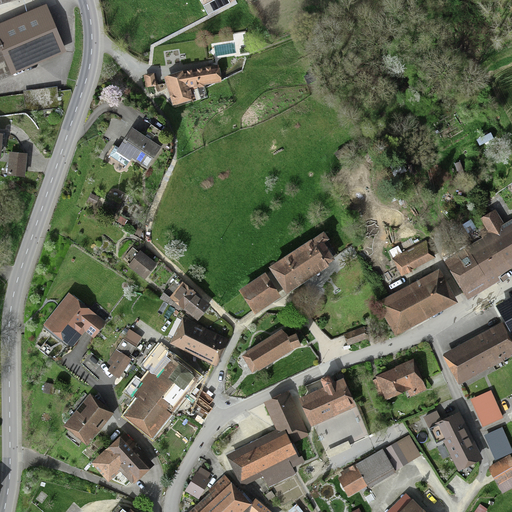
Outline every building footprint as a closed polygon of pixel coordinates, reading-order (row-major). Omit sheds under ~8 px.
[(0,41),(0,42),(0,41),(0,76),(60,51),(43,10),(0,27),(0,41)] [(203,86),(202,82),(217,80),(216,68),(184,73),(167,79),(176,104),(192,98),(190,90),(203,86)] [(147,87),(156,85),(154,73),(145,74),(147,87)] [(120,148),(113,144),(105,157),(112,161),(114,158),(126,166),(132,157),(147,166),(159,147),(132,130),(120,148)] [(483,152),(485,159),(496,156),(494,149),(483,152)] [(23,175),(25,155),(11,153),(9,174),(23,175)] [(509,264),(511,262),(511,225),(504,230),(493,212),(482,219),(485,224),(509,264)] [(443,256),(464,292),(509,264),(485,224),(469,234),(477,246),(468,252),(462,244),(443,256)] [(327,239),(324,234),(272,269),(286,290),(332,259),(321,242),(327,239)] [(402,254),(393,259),(402,274),(411,270),(410,268),(434,255),(427,243),(403,255),(402,254)] [(140,253),(131,265),(145,276),(154,264),(140,253)] [(382,305),(396,330),(454,299),(453,297),(451,298),(440,276),(441,275),(440,273),(414,287),(413,284),(410,286),(411,289),(382,305)] [(256,310),(277,296),(264,277),(243,291),(256,310)] [(188,310),(186,314),(193,320),(196,316),(197,318),(208,305),(183,285),(173,298),(188,310)] [(94,335),(103,323),(71,298),(52,322),(72,338),(82,326),(94,335)] [(509,328),(511,326),(511,303),(499,311),(509,328)] [(216,360),(223,344),(193,329),(195,326),(184,321),(175,340),(216,360)] [(447,357),(459,379),(511,350),(511,342),(503,326),(447,357)] [(286,334),(282,328),(247,350),(258,368),(293,347),(292,346),(300,342),(295,330),(286,334)] [(348,344),(367,337),(364,328),(345,335),(348,344)] [(115,363),(111,370),(118,375),(127,361),(120,356),(122,353),(117,350),(111,359),(115,363)] [(164,357),(139,388),(133,383),(127,391),(133,396),(136,391),(139,393),(139,394),(144,398),(128,418),(148,433),(191,379),(164,357)] [(374,380),(381,396),(410,384),(414,393),(422,389),(411,363),(374,380)] [(329,375),(321,379),(326,390),(303,400),(312,421),(352,404),(342,382),(334,386),(329,375)] [(43,391),(53,393),(55,385),(45,383),(43,391)] [(497,419),(502,417),(491,391),(486,394),(497,419)] [(289,393),(270,403),(282,430),(287,428),(294,441),(307,435),(304,425),(300,427),(297,420),(300,418),(289,393)] [(85,439),(108,412),(92,399),(70,426),(85,439)] [(478,457),(456,415),(442,422),(437,412),(424,418),(437,443),(446,438),(460,466),(478,457)] [(511,452),(511,448),(502,427),(497,429),(509,454),(511,452)] [(295,473),(291,467),(305,461),(302,456),(298,457),(286,432),(234,458),(244,478),(261,470),(269,486),(295,473)] [(356,464),(366,483),(421,452),(410,433),(356,464)] [(108,477),(125,484),(132,478),(121,465),(123,464),(135,477),(148,466),(123,438),(96,462),(108,477)] [(511,460),(510,457),(490,468),(504,492),(511,487),(511,460)] [(341,479),(349,493),(366,483),(356,464),(350,467),(353,472),(341,479)] [(208,480),(205,478),(208,472),(201,468),(187,490),(198,496),(208,480)] [(195,511),(220,511),(241,493),(225,476),(209,490),(214,496),(195,511)] [(251,504),(241,493),(220,511),(244,511),(246,510),(248,511),(269,511),(255,499),(251,504)] [(422,511),(413,502),(402,511),(422,511)]
